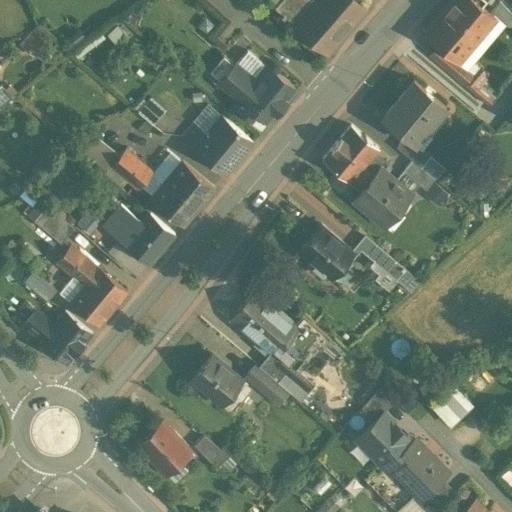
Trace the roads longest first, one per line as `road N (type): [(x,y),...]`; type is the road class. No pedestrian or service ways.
road 1 (residential): [(332,87),(77,406)]
road 2 (unknown): [(374,40),(468,124),(483,121),(511,90)]
road 3 (residential): [(332,87),(229,0)]
